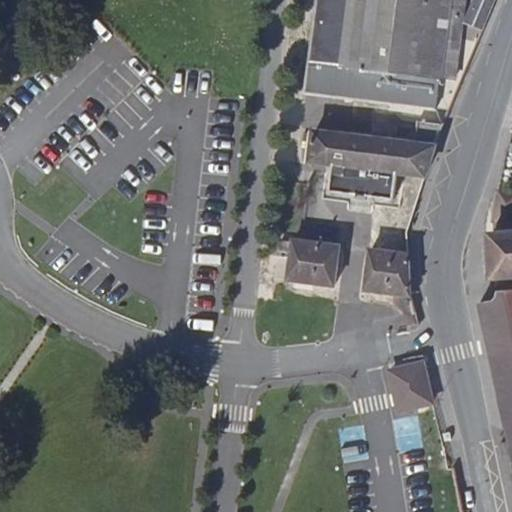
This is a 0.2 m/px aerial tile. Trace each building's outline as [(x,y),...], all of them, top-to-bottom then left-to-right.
[(308,94),(438,110),(443,81),(458,82),(465,27),(468,0),(319,0),(312,61),(308,94)] [(486,30),(498,0),(477,0),(468,22),(486,30)] [(440,139),(446,124),(421,122),(418,145),(316,133),(312,164),(334,166),(331,195),(397,202),(400,175),(427,178),(440,139)] [(511,192),(501,188),(494,223),(511,221),(511,192)] [(511,234),(494,236),(497,278),(511,276),(511,234)] [(296,242),(295,244),(290,278),(290,281),(336,287),(341,248),(296,242)] [(275,276),(290,278),(295,244),(280,243),(275,276)] [(412,294),(410,257),(373,252),(368,290),(396,294),(396,300),(397,303),(400,306),(406,309),(415,307),(412,294)] [(511,290),(498,292),(498,296),(494,301),(482,303),(495,360),(511,355),(511,290)] [(511,355),(495,360),(511,439),(511,355)] [(424,365),(410,368),(413,381),(427,377),(424,365)] [(413,381),(410,368),(391,373),(401,411),(433,404),(427,377),(413,381)]
